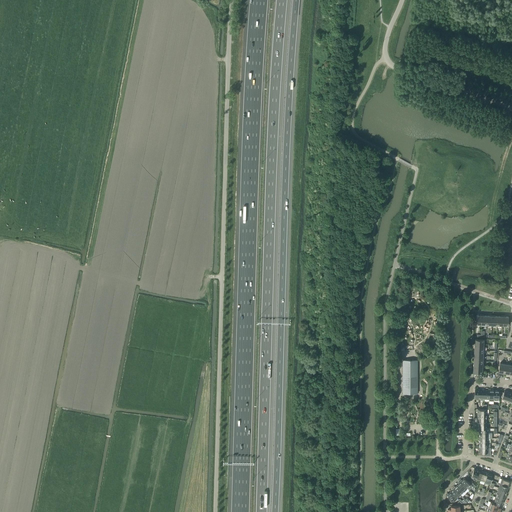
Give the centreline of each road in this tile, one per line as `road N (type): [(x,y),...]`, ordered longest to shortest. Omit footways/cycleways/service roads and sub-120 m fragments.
road 1 (motorway): [(274,511),(296,0)]
road 2 (motorway): [(261,511),(281,0)]
road 3 (motorway): [(258,0),(240,511)]
road 4 (unclassified): [(215,511),(231,0)]
road 5 (unclassified): [(511,109),(391,65),(385,44),(401,0)]
